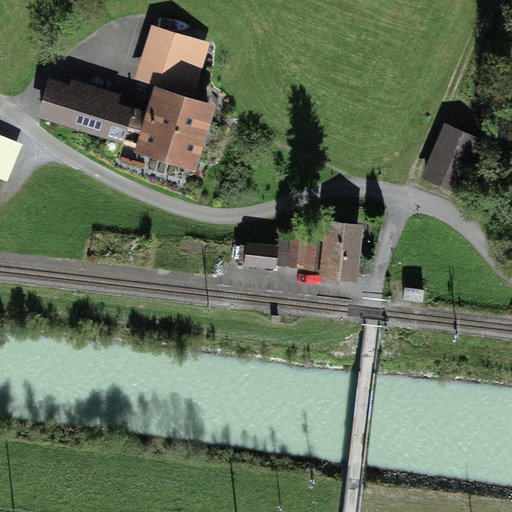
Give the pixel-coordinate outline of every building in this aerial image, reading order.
[(142,71),(190,86),(202,48),(154,33),(142,71)] [(52,84),(43,113),(192,158),(207,107),(152,90),(144,114),(112,104),(114,96),(75,84),(73,91),(52,84)] [(447,128),(427,176),(456,188),(476,140),(447,128)] [(325,269),(325,271),(351,275),(357,228),(330,225),(328,247),(317,246),(315,267),(325,269)] [(292,241),(289,267),(302,268),(305,242),(292,241)] [(246,247),(244,263),(275,266),(277,250),(246,247)] [(405,287),(404,299),(422,301),(423,290),(405,287)]
